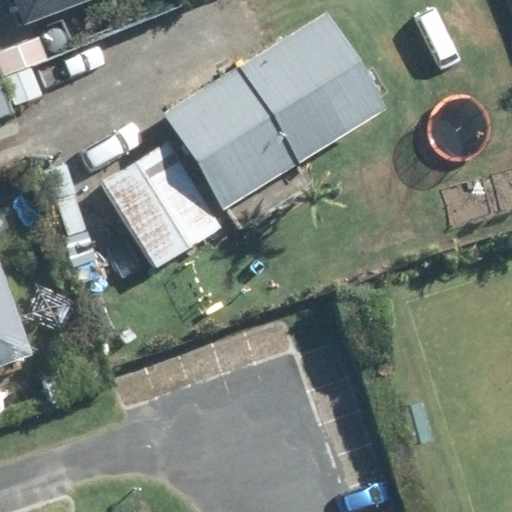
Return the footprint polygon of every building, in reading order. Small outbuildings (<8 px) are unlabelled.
[(84,0),(0,0),(0,28),(2,34),(84,0)] [(324,11),(161,113),(221,209),(384,108),(324,11)] [(30,66),(4,75),(14,104),(41,95),(30,66)] [(165,141),(100,181),(153,268),(218,228),(165,141)] [(0,364),(30,353),(0,266),(0,364)] [(79,364),(44,379),(53,404),(89,390),(90,394),(114,386),(95,337),(72,347),(79,364)]
